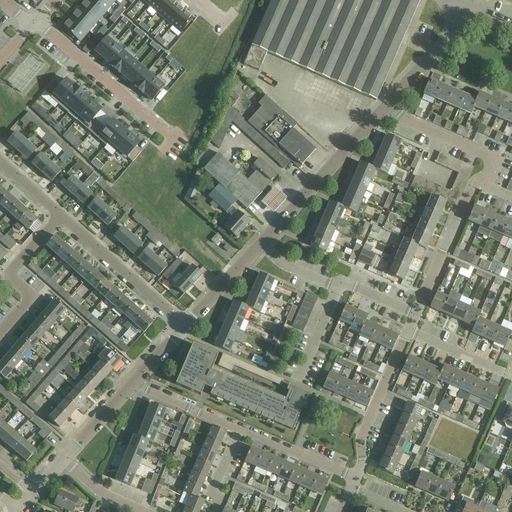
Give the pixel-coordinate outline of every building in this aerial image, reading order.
[(92,0),(87,0),(81,8),(97,22),(106,12),(92,0)] [(112,0),(92,0),(106,12),(115,2),(112,0)] [(154,0),(149,6),(157,13),(168,0),(154,0)] [(170,0),(168,0),(157,13),(165,19),(177,6),(170,0)] [(265,14),(243,65),(258,71),(266,53),(376,101),(420,0),(266,0),(261,12),(265,14)] [(177,6),(165,19),(173,26),(184,12),(177,6)] [(81,8),(72,18),(89,32),(97,22),(81,8)] [(116,12),(112,17),(117,21),(121,17),(116,12)] [(184,12),(173,26),(181,33),(193,19),(184,12)] [(72,18),(63,28),(69,33),(67,34),(73,39),(74,37),(80,42),(89,32),(72,18)] [(118,42),(110,35),(95,52),(103,59),(118,42)] [(118,42),(103,59),(111,66),(111,67),(126,49),(123,52),(115,46),(118,42)] [(86,46),(82,50),(87,55),(91,50),(86,46)] [(134,56),(126,49),(111,67),(119,74),(134,56)] [(135,56),(134,56),(119,74),(120,74),(127,80),(139,66),(132,60),(135,56)] [(147,73),(139,66),(127,80),(135,86),(134,87),(135,87),(147,73)] [(155,80),(147,73),(135,87),(143,94),(158,77),(158,76),(155,80)] [(167,84),(158,77),(143,94),(143,95),(144,94),(152,101),(167,84)] [(74,88),(66,80),(55,92),(50,98),(59,106),(75,87),(74,88)] [(430,80),(424,94),(435,100),(441,85),(430,80)] [(441,85),(435,100),(447,105),(453,90),(441,85)] [(49,87),(44,93),(50,98),(55,92),(49,87)] [(84,95),(75,87),(59,106),(68,113),(84,95)] [(235,103),(239,98),(231,90),(227,95),(235,103)] [(465,95),(453,90),(447,105),(458,110),(465,95)] [(479,93),(476,100),(476,101),(473,108),(485,113),(491,98),(479,93)] [(84,95),(68,113),(76,121),(92,103),(84,96),(84,95)] [(476,101),(476,100),(465,95),(458,110),(470,115),(473,108),(476,101)] [(261,108),(247,123),(290,162),(299,169),(315,151),(292,129),(296,124),(265,96),(258,105),(261,108)] [(235,104),(228,97),(224,101),(232,108),(235,104)] [(485,113),(496,118),(503,103),(491,98),(485,113)] [(101,111),(92,103),(76,121),(91,134),(100,124),(94,119),(101,111)] [(511,107),(503,103),(496,118),(508,123),(511,113),(511,107)] [(230,122),(276,163),(284,169),(290,162),(247,123),(225,104),(209,141),(217,149),(230,122)] [(414,116),(419,118),(422,110),(418,108),(414,116)] [(37,129),(41,125),(28,113),(20,122),(25,127),(30,122),(37,129)] [(433,124),(438,126),(441,118),(436,116),(433,124)] [(105,129),(100,124),(91,134),(106,146),(121,128),(112,120),(105,129)] [(444,129),(449,131),(452,123),(447,121),(444,129)] [(41,125),(37,129),(45,136),(41,140),(46,144),(53,137),(41,125)] [(58,125),(54,129),(59,134),(63,129),(58,125)] [(483,135),(488,137),(491,130),(486,127),(483,135)] [(131,136),(121,128),(106,146),(106,147),(108,145),(116,152),(131,136)] [(464,129),(461,136),(466,139),(469,131),(464,129)] [(494,140),(499,142),(503,135),(498,132),(494,140)] [(17,152),(25,142),(16,133),(7,143),(17,152)] [(381,146),(396,153),(401,142),(386,135),(381,146)] [(140,144),(131,136),(116,152),(126,160),(127,158),(133,163),(141,153),(136,148),(140,144)] [(61,151),(65,147),(53,137),(46,144),(51,149),(54,145),(61,151)] [(27,161),(34,153),(35,151),(25,142),(17,152),(27,161)] [(391,164),(396,153),(381,146),(377,157),(391,164)] [(65,147),(61,151),(71,160),(74,156),(65,147)] [(441,166),(445,156),(440,153),(435,164),(441,166)] [(246,210),(248,207),(268,186),(267,185),(276,176),(278,178),(279,177),(259,159),(253,166),(257,170),(247,181),(218,154),(203,170),(219,185),(237,201),(246,210)] [(40,155),(38,158),(31,165),(41,174),(50,164),(40,155)] [(447,169),(451,158),(445,156),(441,166),(447,169)] [(386,175),(391,164),(377,157),(372,168),(386,175)] [(453,171),(457,161),(451,158),(447,169),(453,171)] [(94,159),(91,164),(99,171),(102,168),(103,167),(94,159)] [(410,168),(414,170),(418,162),(413,160),(410,168)] [(80,169),(89,178),(93,174),(79,161),(68,172),(73,176),(80,169)] [(458,174),(463,163),(457,161),(453,171),(458,174)] [(360,163),(355,174),(370,181),(374,171),(386,176),(386,175),(372,168),(360,163)] [(464,176),(468,165),(463,163),(458,174),(464,176)] [(60,173),(50,164),(41,174),(51,183),(60,173)] [(469,178),(474,168),(468,165),(464,176),(469,178)] [(89,178),(81,186),(72,196),(82,205),(91,195),(86,190),(89,187),(90,188),(95,183),(113,200),(117,196),(93,174),(89,178)] [(351,185),(365,192),(370,181),(355,174),(351,185)] [(466,184),(469,178),(464,176),(458,174),(456,180),(466,184)] [(416,190),(421,179),(415,176),(411,187),(416,190)] [(62,187),(72,196),(81,186),(71,177),(62,187)] [(422,192),(427,182),(421,179),(416,190),(422,192)] [(464,190),(466,184),(456,180),(453,186),(464,190)] [(428,195),(433,184),(427,182),(422,192),(428,195)] [(434,197),(439,187),(433,184),(428,195),(434,197)] [(249,223),(237,212),(232,207),(237,201),(219,185),(208,197),(232,218),(224,227),(236,238),(249,223)] [(372,195),(365,192),(351,185),(346,197),(360,203),(367,206),(372,195)] [(461,196),(464,190),(453,186),(451,192),(461,196)] [(440,200),(445,189),(439,187),(434,197),(440,200)] [(286,199),(281,194),(274,188),(261,203),(273,214),(286,199)] [(446,203),(448,197),(451,192),(445,189),(440,200),(446,203)] [(459,202),(461,196),(451,192),(448,197),(459,202)] [(0,203),(0,205),(8,213),(17,203),(8,194),(0,203)] [(117,196),(113,200),(123,209),(126,205),(117,196)] [(405,199),(397,196),(395,201),(403,205),(405,199)] [(440,215),(445,203),(431,196),(426,208),(440,215)] [(355,214),(360,203),(346,197),(341,207),(341,208),(355,214)] [(457,207),(459,202),(448,197),(446,203),(457,207)] [(87,209),(97,218),(106,208),(96,199),(87,209)] [(391,203),(386,201),(383,209),(387,211),(391,203)] [(330,202),(325,214),(339,220),(344,210),(355,215),(355,214),(341,208),(341,207),(330,202)] [(18,222),(27,212),(17,203),(8,213),(18,222)] [(468,221),(480,226),(486,212),(474,207),(468,221)] [(116,217),(106,208),(97,218),(107,227),(116,217)] [(435,226),(440,215),(426,208),(421,220),(435,226)] [(37,221),(27,212),(18,222),(19,222),(14,227),(20,232),(24,227),(28,231),(29,229),(37,221)] [(480,226),(491,231),(498,217),(486,212),(480,226)] [(141,227),(145,222),(135,214),(131,218),(141,227)] [(335,231),(337,225),(344,229),(347,223),(339,220),(325,214),(320,225),(335,231)] [(389,214),(387,219),(395,223),(397,218),(389,214)] [(491,231),(503,236),(509,222),(498,217),(491,231)] [(430,238),(435,226),(421,220),(416,231),(430,238)] [(37,221),(29,229),(33,233),(41,224),(37,221)] [(145,222),(141,227),(148,234),(146,237),(150,241),(157,233),(145,222)] [(511,223),(509,222),(503,236),(509,239),(505,248),(510,250),(511,246),(511,223)] [(315,236),(330,242),(335,231),(320,225),(315,236)] [(374,239),(376,234),(378,235),(380,230),(372,226),(370,232),(371,232),(369,237),(374,239)] [(384,226),(382,231),(390,234),(392,229),(384,226)] [(122,228),(120,230),(113,238),(123,247),(132,237),(122,228)] [(11,230),(6,235),(4,237),(0,242),(10,251),(16,244),(13,241),(14,240),(11,237),(15,234),(11,230)] [(169,244),(173,240),(161,230),(157,234),(157,233),(150,241),(154,245),(157,242),(165,249),(169,244)] [(356,237),(354,240),(357,241),(362,243),(367,232),(362,230),(359,238),(356,237)] [(416,231),(411,243),(418,246),(425,250),(430,238),(416,231)] [(211,241),(215,244),(221,238),(217,235),(211,241)] [(56,255),(65,245),(55,236),(46,246),(56,255)] [(310,247),(325,253),(330,242),(315,236),(310,247)] [(133,256),(140,248),(142,246),(132,237),(123,247),(133,256)] [(367,238),(364,245),(363,249),(370,253),(372,248),(371,248),(374,241),(367,238)] [(403,240),(399,251),(413,258),(418,246),(411,243),(410,243),(403,240)] [(357,254),(360,247),(362,243),(357,241),(355,244),(356,245),(352,252),(357,254)] [(174,258),(178,254),(179,253),(169,244),(165,249),(174,258)] [(65,245),(56,255),(65,264),(74,254),(65,245)] [(363,249),(360,256),(357,261),(369,266),(374,255),(370,253),(363,249)] [(461,251),(456,249),(452,256),(457,259),(461,251)] [(148,268),(156,259),(146,250),(138,260),(148,268)] [(394,263),(395,263),(408,269),(413,258),(399,251),(394,263)] [(84,263),(74,254),(65,264),(75,273),(84,263)] [(479,259),(467,254),(464,261),(476,267),(479,259)] [(51,280),(47,276),(51,271),(50,269),(56,261),(53,258),(42,272),(41,271),(38,276),(47,284),(51,280)] [(166,268),(156,259),(148,268),(158,277),(166,268)] [(178,259),(172,266),(176,270),(182,263),(178,259)] [(488,272),(491,264),(481,260),(478,268),(488,272)] [(394,263),(393,263),(388,261),(384,272),(389,274),(388,275),(391,276),(399,280),(403,281),(408,269),(395,263),(394,263)] [(41,271),(31,262),(28,267),(38,276),(41,271)] [(94,271),(84,263),(75,273),(85,281),(94,271)] [(491,264),(488,272),(499,277),(503,269),(491,264)] [(172,266),(169,269),(163,276),(167,280),(176,270),(172,266)] [(201,275),(194,269),(192,267),(183,276),(192,285),(201,275)] [(441,284),(445,286),(447,281),(451,282),(452,279),(449,277),(452,270),(448,268),(441,284)] [(511,273),(503,269),(499,277),(511,282),(511,279),(511,273)] [(85,281),(95,290),(104,280),(94,271),(85,281)] [(269,291),(270,289),(274,280),(259,274),(255,285),(269,291)] [(483,290),(487,281),(489,281),(491,277),(484,274),(482,278),(483,279),(479,288),(483,290)] [(55,275),(51,280),(47,284),(57,293),(61,289),(56,284),(60,280),(55,275)] [(183,295),(192,285),(183,276),(174,286),(183,295)] [(391,276),(389,281),(397,285),(399,280),(391,276)] [(493,283),(501,286),(500,287),(504,289),(506,283),(503,282),(496,279),(493,283)] [(104,299),(113,288),(104,280),(95,290),(104,299)] [(298,304),(299,302),(303,293),(280,283),(278,286),(281,287),(281,288),(297,295),(294,302),(298,304)] [(250,296),(265,302),(269,291),(255,285),(250,296)] [(114,307),(123,297),(113,288),(104,299),(114,307)] [(67,301),(71,297),(61,289),(57,293),(67,301)] [(430,308),(441,313),(448,298),(436,293),(430,308)] [(315,304),(317,299),(306,294),(304,300),(315,304)] [(245,307),(248,309),(259,314),(265,302),(250,296),(245,307)] [(77,310),(80,306),(71,297),(67,301),(77,310)] [(114,307),(124,316),(133,306),(123,297),(114,307)] [(441,313),(452,318),(458,303),(448,298),(441,313)] [(315,304),(304,300),(302,305),(313,310),(315,304)] [(54,301),(45,311),(56,321),(65,311),(54,301)] [(245,307),(234,302),(229,313),(243,320),(248,309),(245,307)] [(458,303),(452,318),(463,323),(469,308),(458,303)] [(273,304),(270,311),(283,316),(285,309),(273,304)] [(299,311),(310,315),(313,310),(302,305),(299,311)] [(86,319),(90,314),(80,306),(77,310),(86,319)] [(129,320),(123,327),(128,331),(133,325),(142,314),(133,306),(124,316),(129,320)] [(339,321),(350,326),(356,311),(345,306),(339,321)] [(469,308),(463,323),(474,328),(478,318),(480,313),(469,308)] [(95,310),(91,315),(90,314),(86,319),(96,327),(100,323),(96,320),(100,315),(95,310)] [(48,330),(56,321),(45,311),(37,321),(48,330)] [(310,315),(299,311),(297,316),(308,321),(310,315)] [(361,331),(365,322),(368,316),(356,311),(350,326),(360,331),(361,331)] [(81,320),(72,312),(68,316),(77,324),(81,320)] [(224,324),(239,331),(243,320),(229,313),(224,324)] [(284,317),(287,318),(285,321),(290,323),(293,315),(289,313),(289,314),(286,313),(284,317)] [(133,325),(136,327),(143,333),(152,323),(142,314),(133,325)] [(305,326),(308,321),(297,316),(294,322),(305,326)] [(482,338),(489,323),(478,318),(474,328),(471,333),(482,338)] [(37,321),(28,331),(39,340),(48,330),(37,321)] [(88,325),(84,322),(82,324),(83,324),(82,325),(73,335),(77,339),(86,328),(85,328),(88,325)] [(305,326),(294,322),(292,327),(303,332),(305,326)] [(376,326),(365,322),(361,331),(360,331),(358,337),(369,341),(376,326)] [(106,336),(110,332),(100,323),(96,327),(106,336)] [(482,338),(493,343),(500,328),(489,323),(482,338)] [(224,324),(219,335),(234,342),(239,331),(224,324)] [(369,341),(380,346),(387,331),(376,326),(369,341)] [(114,327),(110,332),(106,336),(115,345),(119,340),(116,337),(120,333),(114,327)] [(339,336),(343,338),(348,329),(344,327),(339,336)] [(106,341),(91,328),(80,341),(84,345),(92,336),(102,345),(103,346),(107,342),(106,341)] [(505,348),(511,333),(500,328),(493,343),(505,348)] [(31,350),(39,340),(28,331),(20,341),(31,350)] [(380,346),(392,351),(398,336),(387,331),(380,346)] [(280,336),(275,334),(272,342),(276,344),(280,336)] [(328,345),(338,349),(340,349),(342,345),(338,343),(340,338),(333,334),(328,345)] [(77,339),(73,335),(64,345),(68,348),(77,339)] [(234,342),(219,335),(214,347),(229,353),(234,342)] [(125,353),(129,349),(119,340),(115,345),(125,353)] [(11,350),(22,360),(31,350),(20,341),(11,350)] [(84,345),(80,341),(71,351),(76,355),(84,345)] [(343,341),(342,345),(340,349),(350,354),(352,350),(346,347),(348,343),(343,341)] [(241,350),(250,354),(253,348),(243,344),(241,350)] [(68,348),(64,345),(56,354),(60,358),(68,348)] [(218,356),(193,345),(175,385),(200,396),(205,386),(212,389),(210,395),(217,399),(219,396),(224,398),(222,401),(230,404),(231,401),(236,403),(235,406),(243,410),(244,407),(249,409),(248,412),(254,415),(256,412),(262,414),(260,417),(268,420),(269,417),(274,420),(273,423),(293,431),(308,394),(289,385),(286,391),(291,394),(287,404),(211,372),(218,356)] [(121,361),(114,354),(110,351),(109,351),(105,348),(97,357),(101,360),(112,370),(121,361)] [(3,360),(14,370),(22,360),(11,350),(3,360)] [(76,355),(71,351),(63,361),(67,365),(76,355)] [(60,358),(56,354),(47,364),(51,368),(60,358)] [(334,363),(337,364),(345,368),(347,363),(340,360),(342,358),(337,356),(334,363)] [(401,371),(411,375),(413,376),(419,361),(408,356),(401,371)] [(0,363),(0,375),(2,377),(5,380),(14,370),(3,360),(0,363)] [(51,368),(47,364),(43,360),(34,370),(35,371),(43,378),(51,368)] [(103,380),(112,370),(101,360),(92,370),(103,380)] [(54,370),(59,374),(63,370),(67,365),(63,361),(54,370)] [(424,381),(430,366),(419,361),(413,376),(424,381)] [(84,380),(83,380),(67,365),(63,370),(65,372),(75,381),(77,379),(81,383),(75,389),(86,399),(94,390),(84,380)] [(448,386),(455,370),(444,365),(441,371),(437,381),(448,386)] [(430,366),(424,381),(434,386),(437,380),(437,381),(441,371),(430,366)] [(356,372),(359,374),(367,377),(369,373),(358,368),(356,372)] [(59,374),(54,370),(46,380),(50,384),(59,374)] [(103,380),(92,370),(84,380),(94,390),(103,380)] [(459,390),(466,375),(455,370),(448,386),(459,390)] [(43,378),(35,371),(27,381),(30,384),(34,388),(43,378)] [(322,389),(334,394),(340,378),(329,373),(322,389)] [(367,377),(378,382),(380,378),(369,373),(367,377)] [(477,380),(466,375),(459,390),(470,395),(477,380)] [(334,394),(345,398),(351,383),(340,378),(334,394)] [(50,384),(46,380),(37,390),(42,394),(41,394),(45,397),(47,395),(49,396),(55,390),(49,385),(50,384)] [(470,395),(481,400),(488,385),(477,380),(470,395)] [(345,398),(356,403),(362,388),(351,383),(345,398)] [(34,388),(30,384),(21,394),(26,398),(34,388)] [(481,400),(483,401),(492,405),(499,390),(488,385),(481,400)] [(374,393),(364,389),(362,388),(356,403),(367,408),(374,393)] [(394,388),(392,393),(403,398),(405,393),(398,390),(394,388)] [(0,393),(9,402),(13,398),(3,389),(0,392),(0,393)] [(66,399),(77,409),(86,399),(75,389),(66,399)] [(37,390),(25,404),(36,413),(40,408),(34,403),(36,401),(38,403),(43,397),(41,395),(41,394),(42,394),(37,390)] [(403,398),(410,401),(414,403),(416,399),(412,397),(412,396),(405,393),(403,398)] [(438,408),(432,405),(434,400),(432,399),(433,397),(430,396),(429,400),(428,399),(425,407),(436,412),(438,408)] [(19,410),(23,406),(13,398),(9,402),(19,410)] [(419,399),(419,400),(416,399),(414,403),(425,407),(428,399),(424,398),(423,401),(419,399)] [(68,418),(77,409),(66,399),(58,409),(68,418)] [(423,418),(419,416),(422,410),(407,403),(402,414),(417,421),(417,420),(421,422),(423,418)] [(502,415),(505,417),(502,423),(504,423),(505,428),(511,430),(511,405),(507,403),(503,412),(502,415)] [(161,421),(162,419),(166,410),(151,404),(146,415),(161,421)] [(19,431),(29,419),(32,415),(23,406),(19,410),(22,413),(18,417),(21,421),(15,428),(19,431)] [(438,408),(436,412),(447,417),(449,413),(438,408)] [(49,419),(52,421),(59,428),(68,418),(58,409),(49,419)] [(480,432),(486,419),(482,416),(476,412),(472,421),(469,427),(476,430),(480,432)] [(402,414),(397,425),(412,432),(417,421),(402,414)] [(38,428),(42,423),(32,415),(29,419),(38,428)] [(142,426),(157,432),(161,421),(146,415),(142,426)] [(438,417),(434,415),(429,426),(433,428),(436,421),(438,417)] [(461,424),(467,426),(469,427),(472,421),(467,419),(466,421),(463,419),(461,424)] [(41,430),(38,434),(45,440),(52,432),(42,423),(38,428),(41,430)] [(0,439),(6,445),(16,434),(6,425),(0,432),(0,439)] [(392,436),(407,443),(412,432),(397,425),(392,436)] [(142,426),(137,437),(137,438),(148,442),(152,444),(157,432),(142,426)] [(207,438),(221,444),(226,432),(212,426),(207,438)] [(424,437),(428,439),(433,428),(429,426),(424,437)] [(16,453),(25,442),(16,434),(6,445),(16,453)] [(133,436),(129,447),(144,453),(148,442),(137,438),(137,437),(133,436)] [(407,443),(392,436),(387,447),(403,454),(407,443)] [(419,448),(424,450),(427,443),(428,439),(424,437),(419,448)] [(202,448),(216,455),(221,444),(207,438),(202,448)] [(36,451),(28,445),(25,442),(16,453),(26,462),(36,451)] [(129,447),(124,458),(139,464),(144,453),(129,447)] [(383,458),(398,465),(403,454),(387,447),(383,458)] [(197,459),(211,465),(216,455),(202,448),(197,459)] [(255,468),(262,452),(251,448),(244,463),(255,468)] [(415,459),(419,461),(421,457),(424,450),(419,448),(415,459)] [(426,454),(432,456),(440,460),(442,455),(428,449),(426,454)] [(266,472),(273,457),(262,452),(255,468),(266,472)] [(146,459),(157,464),(156,467),(161,469),(164,462),(159,460),(148,455),(146,459)] [(480,456),(478,462),(485,465),(488,459),(480,456)] [(266,472),(277,477),(284,462),(273,457),(266,472)] [(124,458),(120,469),(135,475),(139,464),(124,458)] [(377,469),(393,476),(396,477),(398,473),(395,471),(395,470),(398,472),(400,467),(397,465),(398,465),(383,458),(377,469)] [(193,470),(206,476),(211,465),(197,459),(193,470)] [(413,463),(411,468),(410,470),(414,472),(418,465),(419,461),(415,459),(413,463)] [(277,477),(288,482),(295,467),(284,462),(277,477)] [(299,487),(306,472),(295,467),(288,482),(299,487)] [(115,481),(130,487),(135,475),(120,469),(115,481)] [(188,481),(201,487),(206,476),(193,470),(188,481)] [(310,492),(317,476),(306,472),(299,487),(310,492)] [(426,492),(432,477),(421,472),(414,487),(426,492)] [(495,472),(493,477),(500,480),(502,475),(495,472)] [(236,480),(243,483),(248,485),(250,481),(238,476),(236,480)] [(328,481),(317,476),(310,492),(322,496),(328,481)] [(443,482),(432,477),(426,492),(436,497),(443,482)] [(278,485),(285,487),(287,482),(281,479),(278,485)] [(151,495),(154,486),(155,484),(151,482),(146,480),(141,491),(151,495)] [(197,498),(201,487),(188,481),(183,492),(197,498)] [(250,481),(248,485),(259,490),(261,486),(250,481)] [(454,487),(445,483),(443,482),(436,497),(448,502),(454,487)] [(232,491),(241,495),(243,496),(245,492),(246,493),(248,489),(235,483),(232,491)] [(169,494),(161,491),(162,488),(158,486),(155,494),(159,496),(167,499),(169,494)] [(255,497),(257,493),(248,489),(246,493),(255,497)] [(54,505),(63,509),(69,511),(73,506),(79,509),(82,502),(60,492),(54,505)] [(199,511),(204,501),(203,501),(197,498),(183,492),(183,493),(190,497),(186,507),(197,511),(199,511)] [(269,509),(273,500),(261,495),(259,499),(267,502),(265,507),(269,509)] [(463,497),(462,499),(458,508),(464,511),(463,511),(476,511),(478,509),(472,506),(474,502),(463,497)] [(273,500),(269,509),(273,511),(275,506),(277,507),(279,503),(273,500)] [(334,511),(336,506),(328,503),(325,511),(334,511)]
